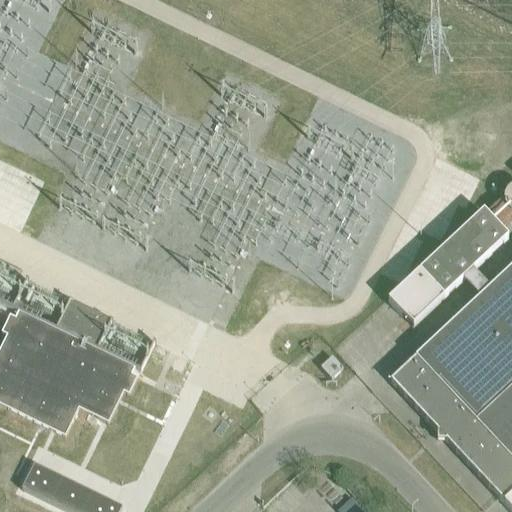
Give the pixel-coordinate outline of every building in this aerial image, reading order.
[(484,214),(388,304),(414,329),(508,240),(484,214)] [(7,338),(0,351),(0,407),(65,439),(79,411),(109,426),(124,394),(129,397),(137,380),(132,377),(135,371),(141,374),(155,345),(157,346),(157,345),(0,268),(0,305),(18,315),(15,321),(10,318),(1,335),(7,338)] [(415,360),(391,383),(438,434),(437,443),(446,443),(504,505),(511,511),(511,270),(415,360)] [(321,370),(331,381),(343,371),(332,359),(321,370)] [(34,466),(22,492),(63,511),(120,511),(122,509),(34,466)]
